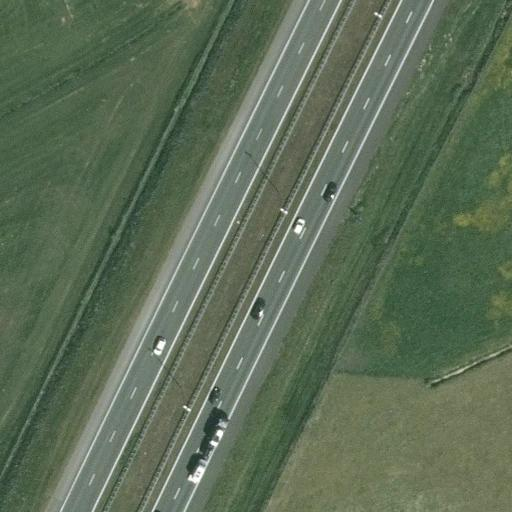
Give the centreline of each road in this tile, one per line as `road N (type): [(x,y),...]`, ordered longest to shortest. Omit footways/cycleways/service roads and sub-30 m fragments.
road 1 (motorway): [(172,511),(419,0)]
road 2 (motorway): [(323,0),(76,511)]
